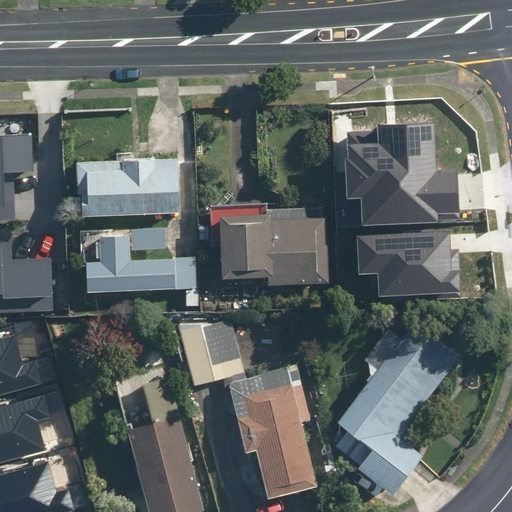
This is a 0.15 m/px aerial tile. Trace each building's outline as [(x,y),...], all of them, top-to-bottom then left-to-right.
[(25,121),(0,120),(0,200),(1,201),(1,175),(26,175),(25,121)] [(363,198),(363,224),(435,224),(435,212),(458,212),(458,169),(436,169),(436,125),(380,126),(380,132),(344,132),(344,198),(363,198)] [(136,158),(84,157),(84,193),(71,193),(71,211),(187,212),(188,148),(136,148),(136,158)] [(335,208),(231,207),(228,273),(262,274),(261,282),(331,285),(335,208)] [(171,253),(171,246),(171,222),(134,221),(134,227),(103,227),(103,256),(91,256),(91,289),(184,291),(185,254),(171,253)] [(1,223),(0,222),(0,293),(46,293),(45,237),(1,237),(1,223)] [(357,239),(358,273),(377,272),(377,295),(461,293),(460,249),(449,249),(448,236),(357,239)] [(490,238),(467,238),(467,287),(490,286),(490,238)] [(229,305),(179,321),(198,382),(248,367),(229,305)] [(471,353),(421,314),(343,416),(355,426),(342,444),(401,490),(436,446),(413,428),(471,353)] [(15,332),(0,336),(0,394),(45,383),(39,361),(24,365),(15,332)] [(304,361),(235,379),(254,451),(265,448),(277,494),(323,482),(307,420),(319,417),(304,361)] [(180,511),(212,502),(172,368),(140,378),(153,419),(127,426),(153,511),(180,511)] [(0,461),(46,449),(37,416),(52,412),(46,390),(0,402),(0,461)] [(46,458),(0,471),(0,511),(64,511),(77,509),(71,487),(55,491),(46,458)]
